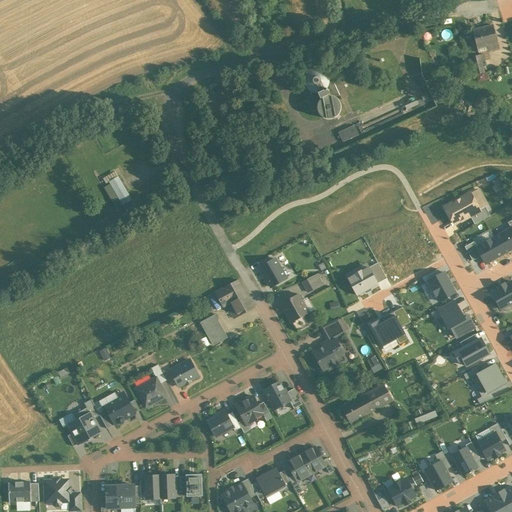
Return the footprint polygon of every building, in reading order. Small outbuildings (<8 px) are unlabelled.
[(493,25),(473,30),(477,48),(487,46),(497,43),(493,25)] [(383,35),(368,39),(370,47),(385,43),(383,35)] [(497,43),(487,46),(488,51),(499,49),(497,43)] [(479,54),(488,51),(487,46),(477,48),(479,54)] [(480,55),(471,57),(476,75),(484,73),(481,61),(485,60),(483,54),(480,55)] [(328,83),(329,81),(328,79),(328,76),(327,75),(325,73),(323,71),(321,70),(319,69),(317,69),(315,69),(312,70),(310,71),(309,73),(307,74),(306,77),(306,78),(305,81),(305,83),(306,86),(308,88),(309,89),(309,90),(311,91),(313,92),(315,92),(316,93),(317,93),(320,92),(321,92),(323,91),(325,90),(325,89),(326,88),(327,87),(328,85),(328,83)] [(486,81),(484,73),(476,75),(477,83),(486,81)] [(340,78),(333,81),(339,95),(341,99),(348,96),(340,78)] [(320,92),(317,93),(320,99),(322,98),(324,97),(326,96),(329,96),(331,96),(333,97),(335,97),(339,95),(333,81),(328,83),(328,85),(327,87),(326,88),(325,89),(325,90),(323,91),(321,92),(320,92)] [(315,92),(313,92),(311,91),(309,90),(309,89),(308,88),(303,90),(313,111),(317,109),(317,108),(317,107),(317,106),(318,104),(319,101),(320,99),(317,93),(316,93),(315,92)] [(340,112),(341,107),(340,103),(337,99),(335,97),(333,97),(331,96),(329,96),(326,96),(324,97),(322,98),(320,99),(319,101),(318,104),(317,106),(317,107),(317,108),(317,109),(318,112),(319,114),(321,116),(325,118),(329,119),(334,118),(337,116),(340,112)] [(353,126),(338,132),(343,142),(357,135),(353,126)] [(115,172),(104,178),(107,184),(109,182),(118,177),(115,172)] [(131,199),(118,177),(109,182),(111,184),(105,188),(112,200),(117,208),(131,199)] [(461,198),(445,207),(454,224),(470,216),(480,210),(479,210),(470,193),(468,195),(467,194),(461,197),(461,198)] [(141,199),(132,205),(137,215),(147,209),(141,199)] [(135,216),(130,207),(126,210),(131,218),(135,216)] [(480,210),(470,216),(475,224),(491,216),(485,207),(479,210),(480,210)] [(108,219),(101,223),(105,232),(126,221),(121,211),(110,217),(111,219),(109,220),(108,219)] [(511,228),(494,237),(503,254),(511,248),(511,228)] [(477,247),(481,256),(485,263),(503,254),(494,237),(477,247)] [(474,242),(465,247),(472,261),(481,256),(477,247),(474,242)] [(275,258),(260,267),(271,287),(287,279),(275,258)] [(368,267),(348,278),(357,295),(378,284),(377,283),(386,278),(378,263),(369,268),(368,267)] [(428,281),(441,274),(438,269),(422,277),(425,283),(428,281)] [(441,274),(428,281),(439,301),(455,292),(444,272),(441,274)] [(317,274),(311,277),(317,287),(322,284),(317,274)] [(311,277),(302,282),(308,292),(317,287),(311,277)] [(253,307),(238,280),(224,287),(232,301),(234,306),(239,315),(253,307)] [(499,289),(492,293),(501,309),(511,303),(511,281),(505,286),(504,284),(498,287),(499,289)] [(232,301),(224,287),(216,292),(224,306),(232,301)] [(298,294),(281,304),(292,323),(293,322),(304,316),(309,313),(302,300),(298,294)] [(302,300),(309,313),(313,310),(306,298),(302,300)] [(438,309),(442,316),(457,307),(454,300),(438,309)] [(234,306),(229,309),(234,318),(239,315),(234,306)] [(395,315),(402,328),(412,323),(403,307),(393,312),(395,316),(395,315)] [(464,318),(457,307),(442,316),(449,328),(451,327),(457,337),(475,328),(468,316),(464,318)] [(379,320),(371,324),(383,346),(396,339),(406,334),(402,328),(395,315),(395,316),(381,323),(379,320)] [(223,331),(215,316),(201,323),(210,338),(223,331)] [(304,316),(293,322),(298,331),(309,325),(304,316)] [(338,319),(322,327),(326,334),(341,326),(338,319)] [(341,326),(326,334),(329,340),(345,331),(341,326)] [(223,331),(210,338),(214,344),(227,337),(223,331)] [(409,340),(406,334),(396,339),(400,345),(409,340)] [(460,343),(463,348),(479,340),(475,334),(460,343)] [(324,346),(313,352),(323,370),(329,367),(330,369),(339,364),(336,358),(343,354),(344,354),(336,339),(331,342),(329,340),(323,343),(324,346)] [(489,354),(481,339),(479,340),(463,348),(454,353),(459,362),(463,359),(467,366),(489,354)] [(105,347),(96,351),(101,361),(110,357),(105,347)] [(336,358),(339,364),(346,360),(343,354),(336,358)] [(376,356),(368,359),(373,371),(381,368),(376,356)] [(190,358),(169,369),(178,387),(184,385),(185,387),(193,383),(192,381),(200,376),(190,358)] [(471,377),(482,396),(491,392),(505,383),(495,364),(480,372),(471,377)] [(156,378),(160,384),(167,380),(158,365),(151,368),(156,378)] [(471,377),(480,372),(477,367),(464,374),(467,380),(471,377)] [(146,407),(166,396),(160,384),(156,378),(136,389),(146,407)] [(280,382),(264,390),(274,409),(290,401),(286,393),(280,382)] [(373,396),(386,389),(384,385),(371,392),(373,396)] [(294,389),(286,393),(290,401),(294,409),(303,404),(294,389)] [(386,389),(373,396),(379,407),(392,400),(386,389)] [(125,422),(124,420),(135,414),(123,392),(116,396),(115,393),(108,397),(109,399),(100,404),(107,416),(109,415),(115,425),(119,423),(120,425),(125,422)] [(371,392),(343,407),(351,422),(379,407),(373,396),(371,392)] [(491,392),(482,396),(477,399),(480,404),(494,398),(491,392)] [(254,396),(236,405),(246,425),(263,416),(265,415),(259,405),(254,396)] [(91,397),(85,401),(87,405),(90,409),(94,417),(100,413),(91,397)] [(134,399),(129,401),(134,412),(139,409),(134,399)] [(265,415),(263,416),(267,421),(272,417),(264,402),(259,405),(265,415)] [(90,409),(87,405),(74,412),(76,416),(90,409)] [(67,421),(79,443),(102,431),(94,417),(90,409),(76,416),(67,421)] [(215,417),(208,421),(216,437),(233,428),(234,427),(227,415),(224,409),(214,415),(215,417)] [(415,419),(416,424),(437,415),(435,411),(415,419)] [(233,412),(227,415),(234,427),(233,428),(235,431),(241,428),(233,412)] [(493,434),(495,433),(501,442),(506,439),(501,430),(498,423),(490,428),(493,434)] [(511,432),(508,426),(501,430),(506,439),(509,445),(511,443),(511,432)] [(493,434),(478,442),(488,460),(494,457),(494,458),(501,455),(500,453),(505,450),(501,442),(495,433),(493,434)] [(467,446),(475,461),(480,458),(472,442),(466,445),(466,446),(467,446)] [(466,446),(451,455),(462,476),(478,467),(475,461),(467,446),(466,446)] [(302,454),(313,473),(326,466),(323,461),(315,447),(302,454)] [(442,451),(435,455),(439,462),(441,461),(446,470),(451,467),(442,451)] [(294,475),(297,481),(298,481),(313,473),(302,454),(287,462),(294,475)] [(335,470),(328,458),(323,461),(326,466),(329,473),(335,470)] [(441,461),(439,462),(425,470),(436,490),(452,482),(446,470),(441,461)] [(266,496),(267,498),(287,487),(285,483),(279,473),(276,468),(256,479),(258,481),(266,496)] [(279,473),(285,483),(290,481),(289,478),(285,470),(279,473)] [(146,501),(162,500),(161,474),(145,475),(146,501)] [(176,474),(161,474),(162,500),(177,500),(176,474)] [(203,496),(202,474),(186,475),(186,476),(186,488),(187,497),(203,496)] [(303,491),(298,481),(297,481),(294,475),(289,478),(290,481),(298,494),(303,491)] [(242,484),(250,498),(257,494),(252,485),(248,479),(241,483),(242,484)] [(395,485),(388,489),(397,506),(404,502),(406,505),(410,502),(409,499),(416,496),(407,479),(400,483),(399,481),(394,484),(395,485)] [(60,506),(61,504),(61,502),(69,502),(70,506),(74,506),(73,493),(71,493),(71,488),(69,488),(68,480),(44,481),(45,503),(53,502),(53,504),(56,506),(60,506)] [(252,485),(257,494),(260,500),(266,496),(258,481),(252,485)] [(30,501),(31,501),(31,483),(30,482),(23,483),(23,482),(16,482),(16,483),(8,483),(9,502),(17,502),(30,501)] [(31,483),(31,501),(31,502),(39,501),(38,483),(31,483)] [(248,506),(253,503),(250,498),(242,484),(223,495),(232,511),(237,511),(239,511),(248,506)] [(121,508),(135,507),(135,504),(135,486),(134,485),(120,486),(121,508)] [(108,508),(121,508),(120,486),(107,486),(107,495),(108,508)] [(494,497),(485,502),(490,511),(511,511),(511,487),(505,491),(504,489),(493,495),(494,497)] [(73,493),(74,506),(70,506),(70,510),(70,511),(81,511),(80,492),(73,493)] [(390,507),(385,497),(378,501),(383,510),(390,507)] [(30,510),(30,501),(17,502),(17,511),(30,510)] [(61,502),(61,504),(62,510),(70,510),(70,506),(69,502),(61,502)]
